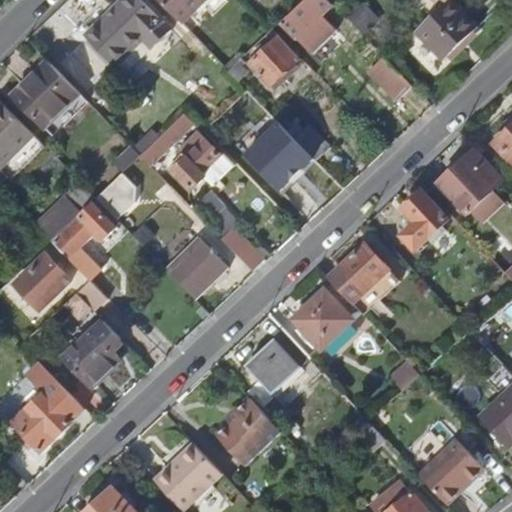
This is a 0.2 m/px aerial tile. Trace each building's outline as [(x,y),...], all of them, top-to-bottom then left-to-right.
[(141,0),(125,0),(86,38),(116,69),(145,40),(156,51),(174,34),(141,0)] [(158,0),(184,26),(209,0),(158,0)] [(309,0),(310,1),(284,27),(300,44),(302,42),(316,56),(342,32),(328,17),(337,8),(329,0),(309,0)] [(450,0),(439,12),(418,33),(448,62),(480,28),(452,0),(450,0)] [(427,0),(439,12),(450,0),(427,0)] [(253,58),(256,61),(251,66),(272,90),(302,63),(278,36),(272,41),(275,45),(268,50),(266,47),(253,58)] [(14,97),(47,131),(84,97),(50,63),(14,97)] [(399,102),(414,87),(390,63),(375,77),(399,102)] [(0,169),(1,171),(36,137),(6,107),(0,113),(0,169)] [(272,113),(238,142),(245,150),(279,121),(272,113)] [(185,116),(143,157),(152,166),(194,126),(185,116)] [(295,140),(317,162),(318,163),(332,150),(309,127),(295,140)] [(511,130),(497,145),(511,161),(511,130)] [(288,133),(251,170),(280,198),(317,162),(295,140),(288,133)] [(199,134),(184,149),(188,154),(182,160),(185,163),(174,175),(193,193),(207,180),(215,188),(237,166),(224,153),(221,156),(199,134)] [(471,160),(469,158),(442,185),(471,216),(474,213),(483,222),(504,201),(495,192),(499,189),(497,187),(506,178),(480,151),(471,160)] [(142,159),(131,169),(140,178),(151,168),(142,159)] [(127,225),(155,198),(142,184),(127,198),(123,194),(110,207),(127,225)] [(453,221),(426,192),(407,210),(420,224),(406,237),(420,252),(453,221)] [(95,205),(57,242),(72,258),(77,253),(97,233),(104,241),(117,229),(95,205)] [(66,210),(44,231),(54,242),(76,221),(66,210)] [(224,240),(256,273),(269,262),(236,229),(224,240)] [(200,240),(167,271),(197,301),(230,269),(200,240)] [(369,245),(331,280),(367,318),(405,283),(369,245)] [(95,272),(77,253),(72,258),(90,277),(95,272)] [(47,254),(17,283),(43,310),(73,281),(47,254)] [(328,290),(295,321),(325,353),(358,322),(328,290)] [(105,323),(66,360),(93,390),(122,362),(113,352),(106,346),(117,335),(105,323)] [(117,335),(106,346),(113,352),(123,341),(117,335)] [(249,367),(273,393),(302,366),(300,364),(309,357),(291,338),(283,346),(277,340),(249,367)] [(473,343),(463,353),(467,357),(477,348),(473,343)] [(450,365),(454,370),(437,386),(447,397),(487,358),(477,348),(467,357),(463,353),(450,365)] [(490,364),(500,376),(509,368),(498,356),(490,364)] [(44,396),(14,423),(42,453),(72,425),(70,423),(82,413),(62,391),(64,388),(41,363),(26,378),(44,396)] [(411,364),(395,377),(407,391),(423,377),(411,364)] [(511,391),(486,417),(511,443),(511,391)] [(232,424),(218,438),(248,468),(284,433),(252,400),(229,421),(232,424)] [(389,441),(370,421),(358,432),(376,452),(389,441)] [(461,439),(422,475),(449,505),(488,469),(461,439)] [(196,443),(157,480),(186,510),(224,472),(196,443)] [(377,505),(382,511),(427,511),(423,507),(426,504),(417,492),(414,495),(405,483),(377,505)] [(136,511),(114,489),(90,511),(136,511)]
